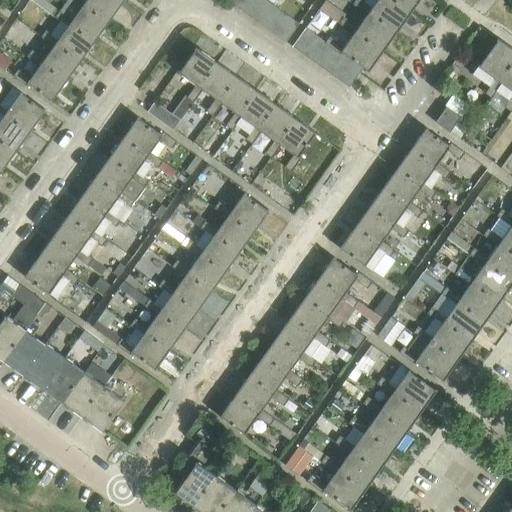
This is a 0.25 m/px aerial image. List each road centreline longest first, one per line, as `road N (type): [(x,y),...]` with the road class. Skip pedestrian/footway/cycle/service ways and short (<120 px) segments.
road 1 (residential): [(374,133),(117,494)]
road 2 (residential): [(0,245),(175,0)]
road 3 (residential): [(184,0),(374,133)]
road 4 (residential): [(374,133),(466,12)]
road 5 (residential): [(117,494),(0,406)]
road 6 (residential): [(429,511),(511,393)]
